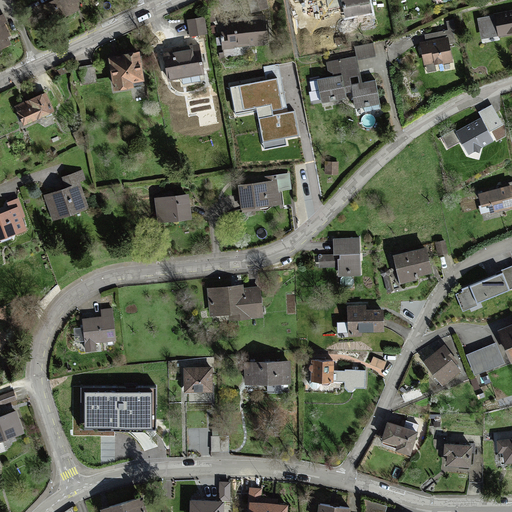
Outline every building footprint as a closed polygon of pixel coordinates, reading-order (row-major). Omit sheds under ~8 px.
[(374,0),(345,0),(349,16),(377,10),(374,0)] [(511,16),(500,18),(503,38),(511,37),(511,16)] [(210,18),(190,21),(193,39),(213,36),(210,18)] [(270,24),(229,27),(231,54),(272,51),(270,24)] [(453,36),(424,41),(429,68),(458,62),(453,36)] [(203,52),(173,56),(176,82),(207,78),(203,52)] [(152,57),(114,61),(117,89),(155,84),(152,57)] [(347,77),(323,82),(327,105),(352,100),(347,77)] [(277,78),(230,86),(235,116),(282,108),(277,78)] [(382,84),(360,88),(364,108),(386,104),(382,84)] [(39,89),(8,106),(17,124),(49,106),(39,89)] [(295,111),(258,117),(262,142),(299,135),(295,111)] [(493,112),(457,127),(468,153),(503,137),(493,112)] [(511,175),(481,187),(489,209),(493,208),(497,216),(511,211),(511,175)] [(83,176),(41,189),(50,218),(92,204),(83,176)] [(275,179),(231,184),(233,207),(277,201),(275,179)] [(182,194),(150,198),(153,220),(185,217),(182,194)] [(10,205),(0,208),(0,231),(18,225),(10,205)] [(357,236),(329,237),(330,274),(358,273),(357,236)] [(422,244),(386,251),(392,276),(428,269),(422,244)] [(511,266),(510,262),(455,284),(464,306),(511,285),(511,266)] [(249,286),(201,288),(202,315),(250,313),(249,286)] [(378,309),(341,310),(341,330),(379,329),(378,309)] [(107,314),(75,317),(78,341),(110,338),(107,314)] [(511,319),(488,328),(499,358),(511,353),(511,319)] [(437,341),(417,356),(436,382),(456,366),(437,341)] [(284,359),(241,361),(242,384),(285,383),(284,359)] [(366,364),(309,364),(309,387),(366,387),(366,364)] [(212,391),(212,371),(180,370),(179,390),(212,391)] [(145,407),(146,380),(112,379),(112,406),(145,407)] [(0,439),(18,434),(12,414),(0,417),(0,439)] [(416,433),(389,425),(384,440),(399,445),(397,450),(409,453),(416,433)] [(511,438),(487,441),(489,464),(511,462),(511,438)] [(463,447),(434,444),(431,465),(459,469),(463,447)] [(139,511),(137,503),(102,511),(139,511)]
